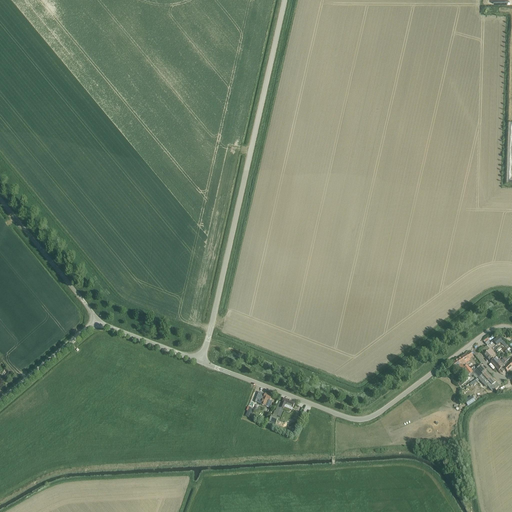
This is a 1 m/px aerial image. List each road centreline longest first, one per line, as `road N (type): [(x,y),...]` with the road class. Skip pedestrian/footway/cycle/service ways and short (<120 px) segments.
road 1 (track): [(113,304),(361,394),(491,296),(511,297)]
road 2 (unclassified): [(200,361),(284,0)]
road 3 (tertiary): [(200,361),(361,419),(468,346)]
road 4 (track): [(0,167),(113,304)]
road 5 (tertiary): [(97,321),(0,199)]
road 6 (unclassified): [(0,402),(97,321)]
